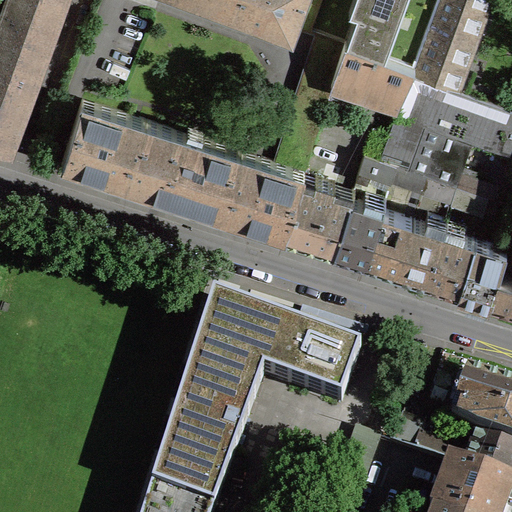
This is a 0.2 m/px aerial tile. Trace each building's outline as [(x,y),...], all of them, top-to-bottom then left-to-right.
[(5,0),(0,14),(0,57),(33,70),(34,69),(38,57),(58,0),(5,0)] [(309,30),(310,28),(316,12),(320,0),(232,0),(232,3),(233,3),(243,7),(242,9),(240,13),(241,13),(244,15),(257,20),(257,19),(292,32),(295,25),(309,30)] [(414,67),(411,73),(458,90),(490,0),(438,0),(417,59),(414,67)] [(316,30),(331,36),(331,35),(337,20),(317,13),(316,12),(310,28),(316,30)] [(344,41),(331,36),(316,30),(316,32),(287,121),(317,130),(332,83),(345,41),(344,41)] [(386,56),(345,41),(332,83),(400,105),(411,73),(414,67),(386,56)] [(387,55),(386,56),(414,67),(417,59),(415,58),(389,49),(387,55)] [(33,71),(33,70),(0,57),(0,139),(6,142),(7,142),(8,140),(12,128),(29,83),(33,71)] [(390,131),(380,157),(396,163),(426,174),(455,184),(455,183),(471,139),(511,153),(511,109),(458,90),(411,73),(400,105),(390,131)] [(128,174),(146,118),(94,101),(92,107),(82,104),(81,104),(63,160),(114,177),(115,177),(117,171),(127,174),(128,174)] [(223,204),(241,148),(146,118),(128,174),(129,174),(157,183),(155,189),(156,190),(192,201),(193,202),(195,195),(222,204),(223,204)] [(275,159),(242,148),(241,148),(223,204),(224,205),(234,208),(232,214),(233,214),(285,231),(302,177),(303,175),(301,174),(291,171),(293,165),(303,168),(304,170),(317,130),(287,121),(275,159)] [(374,126),(365,152),(380,157),(390,131),(389,131),(374,126)] [(396,163),(380,157),(365,152),(360,169),(390,179),(396,163)] [(426,174),(396,163),(390,179),(421,190),(426,174)] [(464,167),(457,185),(488,196),(492,197),(496,185),(473,177),(475,171),(464,167)] [(285,231),(335,247),(351,195),(352,193),(350,192),(349,192),(333,187),(334,185),(335,181),(315,174),(314,180),(313,181),(302,177),(285,231)] [(455,184),(426,174),(421,190),(451,200),(452,200),(457,185),(456,184),(455,184)] [(488,196),(457,185),(452,200),(452,201),(482,212),(488,196)] [(335,247),(366,257),(381,208),(382,206),(382,205),(351,195),(335,247)] [(366,257),(397,267),(413,216),(382,206),(381,208),(366,257)] [(442,226),(413,216),(397,267),(428,276),(444,226),(443,226),(442,226)] [(428,276),(459,286),(475,236),(462,232),(445,226),(444,226),(428,276)] [(459,286),(490,296),(499,268),(503,253),(506,246),(475,236),(459,286)] [(511,272),(500,269),(499,268),(490,296),(511,303),(511,272)] [(214,294),(211,304),(143,511),(213,511),(264,373),(342,401),(361,348),(276,317),(214,294)] [(479,430),(511,441),(511,386),(466,370),(453,404),(460,406),(454,421),(478,430),(479,430)] [(404,413),(395,440),(445,458),(446,458),(450,445),(421,434),(425,422),(425,421),(404,413)] [(356,426),(325,511),(352,511),(380,434),(356,426)] [(511,441),(479,430),(478,430),(477,432),(466,464),(465,465),(511,482),(511,441)] [(511,482),(465,465),(455,462),(454,463),(450,476),(446,475),(439,495),(439,496),(442,497),(438,510),(437,511),(438,511),(503,511),(511,488),(511,482)]
